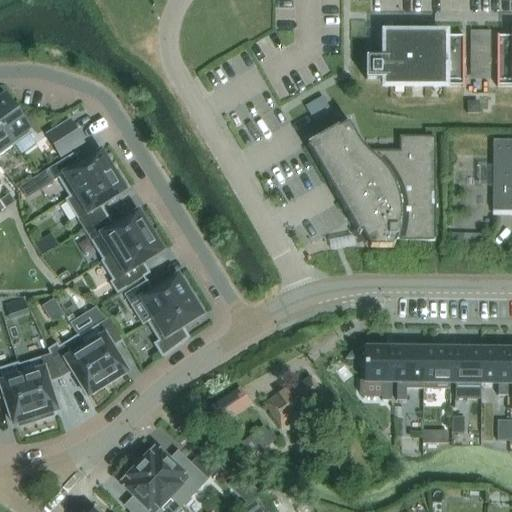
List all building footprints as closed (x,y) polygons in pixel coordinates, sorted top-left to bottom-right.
[(470,73),(490,73),(490,33),(470,32),(470,73)] [(463,36),(386,36),(384,36),(384,58),(365,58),(365,81),(384,81),(384,88),(463,88),(463,36)] [(511,36),(496,36),(496,88),(511,87),(511,36)] [(486,110),(486,96),(471,96),(471,110),(486,110)] [(304,107),(315,125),(332,115),(322,97),(304,107)] [(0,129),(13,147),(31,134),(4,98),(0,100),(0,129)] [(46,135),(53,147),(76,133),(69,122),(46,135)] [(350,127),(349,122),(347,123),(348,124),(338,130),(337,128),(337,129),(322,137),(306,146),(358,236),(361,235),(365,241),(369,249),(391,249),(392,249),(394,245),(396,240),(399,240),(399,242),(434,242),(434,138),(399,138),(399,152),(365,152),(362,148),(359,145),(357,141),(355,137),(353,133),(352,131),(350,127)] [(0,156),(13,147),(0,129),(0,156)] [(82,144),(76,133),(53,147),(60,158),(82,144)] [(492,213),(511,212),(511,141),(492,141),(492,213)] [(69,198),(69,199),(112,173),(100,153),(75,168),(68,158),(46,171),(53,183),(57,180),(69,198)] [(46,171),(28,183),(35,194),(53,183),(46,171)] [(69,198),(64,201),(84,232),(106,218),(99,207),(124,192),(112,173),(69,199),(69,198)] [(9,195),(0,201),(0,203),(5,210),(15,203),(9,195)] [(84,232),(102,262),(149,233),(137,214),(113,229),(106,218),(84,232)] [(102,262),(100,263),(112,282),(109,284),(116,296),(143,279),(137,268),(161,253),(149,233),(102,262)] [(51,235),(34,246),(41,258),(59,248),(51,235)] [(146,324),(192,295),(183,280),(179,282),(177,278),(152,293),(146,282),(123,296),(130,307),(141,300),(152,319),(146,323),(146,324)] [(154,346),(162,359),(183,343),(177,332),(201,317),(198,313),(202,311),(192,295),(146,324),(158,343),(154,346)] [(45,315),(58,324),(65,314),(52,305),(45,315)] [(77,337),(107,385),(126,373),(111,349),(122,342),(108,320),(78,338),(77,336),(77,337)] [(72,373),(87,397),(107,385),(77,337),(58,348),(56,345),(47,351),(50,356),(60,380),(72,373)] [(364,361),(364,350),(354,350),(344,361),(364,361)] [(363,384),(381,384),(381,402),(391,402),(391,384),(393,384),(394,350),(364,350),(364,361),(363,384)] [(396,402),(406,402),(406,390),(422,390),(423,350),(394,350),(393,384),(396,384),(396,402)] [(449,390),(449,384),(452,384),(452,351),(423,350),(422,390),(449,390)] [(481,385),(481,351),(452,351),(452,384),(481,385)] [(507,351),(481,351),(481,385),(497,385),(497,397),(507,397),(507,385),(510,385),(510,351),(507,351)] [(17,364),(35,422),(53,417),(51,413),(56,412),(47,384),(60,380),(50,356),(18,366),(18,364),(17,364)] [(0,399),(4,398),(12,426),(17,424),(18,428),(35,422),(17,364),(0,369),(0,399)] [(300,437),(322,422),(310,404),(322,396),(310,378),(288,393),(285,390),(264,404),(281,429),(291,423),(300,437)] [(239,389),(209,410),(222,429),(252,408),(239,389)] [(464,436),(464,420),(452,420),(452,436),(464,436)] [(497,445),(510,445),(510,424),(498,423),(497,445)] [(263,428),(238,447),(253,462),(274,442),(263,428)] [(448,446),(448,435),(432,435),(432,446),(448,446)] [(174,468),(155,449),(137,467),(180,509),(206,482),(204,479),(190,466),(183,459),(174,468)] [(203,452),(190,466),(204,479),(206,482),(219,468),(203,452)] [(176,511),(180,509),(137,467),(120,485),(139,504),(131,511),(176,511)] [(257,494),(251,487),(240,499),(246,505),(257,494)] [(243,511),(256,511),(262,507),(258,501),(243,511)]
